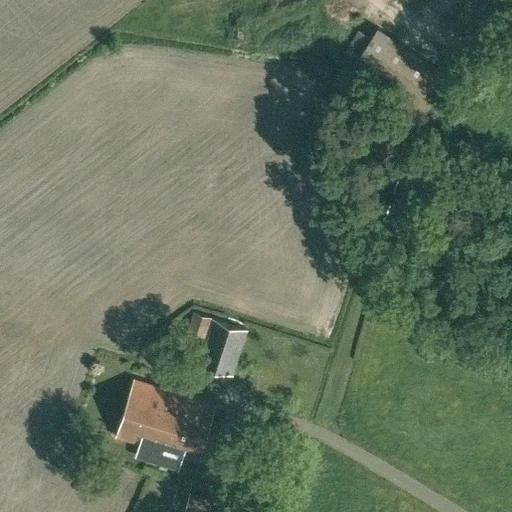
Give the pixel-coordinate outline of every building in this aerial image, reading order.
[(346,49),(356,55),(353,59),(424,109),(446,70),(378,26),(371,36),(359,29),(346,49)] [(402,219),(418,172),(376,157),(362,205),(402,219)] [(232,373),(247,327),(215,317),(200,363),(232,373)] [(134,378),(117,433),(141,441),(137,454),(179,468),(183,453),(197,458),(214,404),(134,378)] [(239,511),(241,503),(190,491),(184,511),(239,511)]
